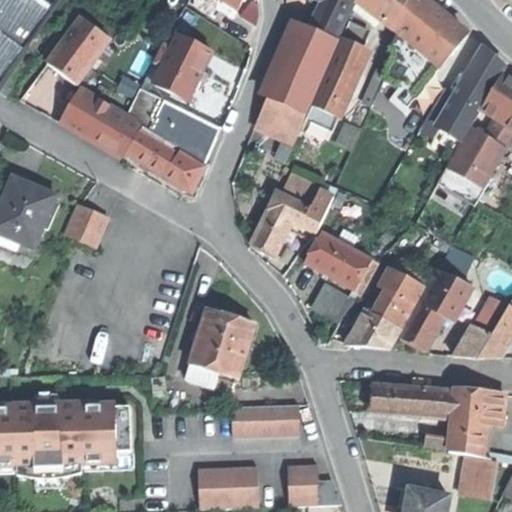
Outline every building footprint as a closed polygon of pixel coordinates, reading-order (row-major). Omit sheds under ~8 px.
[(0,0),(0,86),(58,0),(0,0)] [(227,0),(240,9),(243,0),(227,0)] [(320,0),(325,2),(351,14),(357,0),(320,0)] [(360,0),(359,3),(396,31),(410,0),(360,0)] [(441,12),(426,0),(410,0),(396,31),(441,67),(469,35),(458,26),(441,12)] [(351,14),(325,2),(313,30),(339,42),(351,14)] [(251,6),(234,35),(254,40),(260,18),(259,4),(251,6)] [(111,39),(83,18),(48,64),(76,85),(96,58),(111,39)] [(352,23),(344,40),(364,49),(371,32),(352,23)] [(290,54),(270,99),(308,116),(313,105),(340,42),(339,42),(313,30),(302,25),(290,54)] [(154,84),(188,102),(200,79),(213,53),(191,43),(171,32),(153,67),(161,71),(154,84)] [(344,40),(315,106),(336,116),(359,63),(365,49),(364,49),(344,40)] [(498,59),(489,51),(467,88),(460,98),(441,130),(462,143),(509,67),(498,59)] [(331,128),(312,120),(311,123),(334,133),(364,65),(359,63),(336,116),(331,128)] [(511,78),(505,74),(483,112),(511,129),(511,78)] [(400,88),(385,80),(371,108),(387,116),(400,88)] [(460,98),(446,89),(420,131),(434,140),(441,130),(460,98)] [(221,129),(141,90),(130,112),(129,114),(154,132),(165,139),(206,164),(221,129)] [(62,123),(122,160),(126,154),(139,132),(142,127),(126,118),(81,91),(62,123)] [(257,129),(286,141),(295,145),(308,116),(270,99),(257,129)] [(314,106),(308,118),(312,120),(331,128),(336,116),(315,106),(314,106)] [(453,162),(487,182),(507,150),(473,129),(453,162)] [(147,167),(165,178),(179,156),(161,145),(150,139),(139,132),(126,154),(147,167)] [(161,145),(165,139),(154,132),(150,139),(161,145)] [(278,160),(288,164),(296,146),(295,145),(286,141),(278,160)] [(165,178),(193,195),(205,168),(180,153),(179,156),(165,178)] [(432,198),(437,201),(446,207),(441,216),(450,221),(454,214),(466,221),(475,206),(476,206),(489,183),(487,182),(453,162),(432,198)] [(498,170),(489,188),(499,193),(508,176),(498,170)] [(285,193),(312,206),(321,187),(294,174),(285,193)] [(0,213),(0,235),(8,239),(14,242),(15,240),(23,243),(35,249),(57,196),(36,188),(15,179),(0,213)] [(304,227),(319,233),(336,196),(322,189),(314,207),(313,208),(312,209),(304,227)] [(295,222),(304,227),(312,209),(279,193),(270,211),(295,222)] [(432,198),(426,207),(432,211),(437,201),(432,198)] [(67,236),(97,248),(110,219),(80,206),(67,236)] [(457,248),(477,261),(499,221),(480,210),(457,248)] [(278,258),(295,222),(270,211),(254,246),(263,251),(278,258)] [(356,292),(373,261),(324,233),(307,264),(325,274),(356,292)] [(14,242),(8,239),(4,247),(19,253),(23,243),(15,240),(14,242)] [(400,257),(392,271),(424,290),(433,276),(400,257)] [(356,292),(361,294),(378,264),(373,261),(356,292)] [(368,311),(348,346),(368,348),(390,350),(424,290),(392,271),(390,270),(380,287),(388,291),(375,315),(368,311)] [(464,285),(438,273),(434,281),(435,282),(434,284),(469,301),(475,290),(464,285)] [(469,301),(434,284),(423,306),(457,322),(469,301)] [(314,309),(339,323),(342,318),(355,302),(327,285),(314,309)] [(511,303),(511,306),(505,315),(491,339),(479,360),(501,359),(511,341),(511,303)] [(457,322),(423,306),(403,339),(413,345),(427,353),(447,320),(455,325),(457,322)] [(192,364),(238,378),(254,325),(231,318),(208,311),(202,332),(201,331),(197,344),(198,345),(192,364)] [(473,327),(454,357),(479,360),(491,339),(473,327)] [(210,389),(212,381),(213,377),(237,384),(238,378),(192,364),(188,378),(187,382),(210,389)] [(422,417),(425,391),(375,386),(373,400),(372,412),(422,417)] [(451,440),(449,450),(483,455),(487,427),(491,394),(473,392),(457,390),(456,393),(454,419),(451,440)] [(454,419),(456,393),(425,391),(422,417),(454,419)] [(491,394),(487,427),(504,427),(507,396),(491,394)] [(0,466),(17,467),(18,476),(38,479),(39,476),(51,476),(63,476),(63,478),(70,477),(83,473),(84,464),(119,463),(119,452),(134,451),(132,406),(115,406),(115,405),(81,406),(81,404),(15,405),(15,408),(0,408),(0,466)] [(234,408),(234,437),(302,436),(301,406),(234,408)] [(427,447),(449,450),(451,440),(428,437),(427,447)] [(493,500),(499,463),(467,458),(461,494),(493,500)] [(291,507),(343,506),(336,486),(320,486),(320,466),(290,467),(291,507)] [(201,510),(261,508),(260,468),(200,470),(201,510)] [(448,511),(451,499),(411,491),(406,511),(448,511)]
